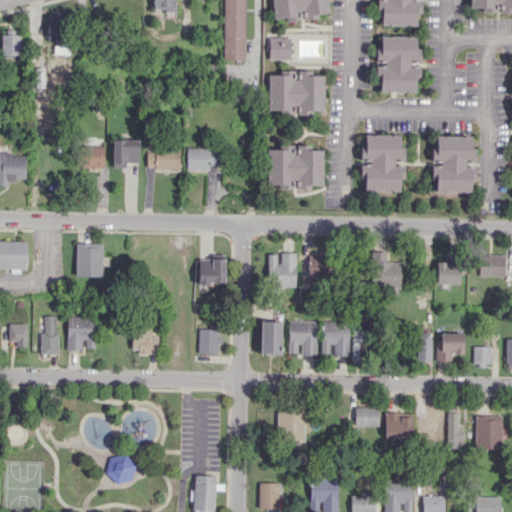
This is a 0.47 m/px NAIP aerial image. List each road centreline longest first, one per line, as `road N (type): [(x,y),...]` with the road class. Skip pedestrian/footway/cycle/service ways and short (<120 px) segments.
road 1 (residential): [(0,375),(511,386)]
road 2 (residential): [(0,219),(511,227)]
road 3 (residential): [(242,223),(235,511)]
road 4 (residential): [(345,202),(350,0)]
road 5 (residential): [(487,197),(488,39),(511,39)]
road 6 (residential): [(488,111),(350,109)]
